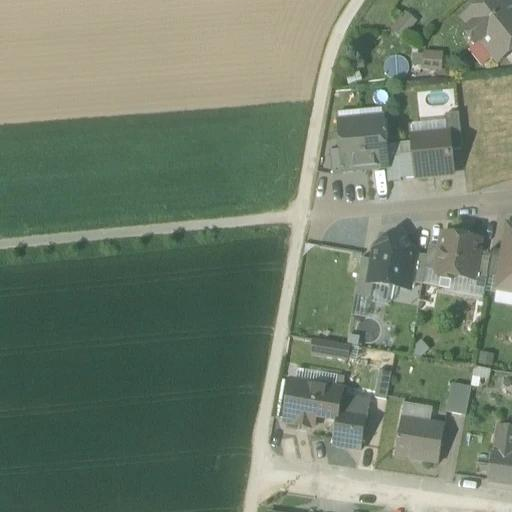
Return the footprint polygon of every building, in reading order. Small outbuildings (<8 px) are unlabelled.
[(495,58),(499,62),(511,51),(511,6),(510,6),(504,0),(489,0),(482,6),(465,20),(471,28),(469,30),(468,37),(473,42),(479,43),(482,41),(495,58)] [(391,31),(403,41),(416,24),(404,14),(391,31)] [(482,41),(479,43),(468,51),(481,69),(495,58),(482,41)] [(423,53),(422,71),(441,72),(442,54),(423,53)] [(382,110),(360,112),(361,122),(383,120),(382,110)] [(339,124),(361,122),(360,112),(338,113),(339,124)] [(448,136),(450,152),(462,151),(459,115),(445,116),(447,136),(448,136)] [(383,120),(361,122),(365,170),(386,168),(387,168),(386,160),(383,120)] [(344,172),(365,170),(361,122),(339,124),(341,151),(343,172),(344,172)] [(414,155),(416,179),(452,176),(450,152),(448,136),(447,136),(413,139),(414,155)] [(329,152),(332,176),(345,175),(344,172),(343,172),(341,151),(329,152)] [(398,157),(398,159),(400,181),(416,179),(414,155),(398,157)] [(401,183),(400,181),(398,159),(386,160),(387,168),(386,168),(388,184),(401,183)] [(498,279),(497,290),(511,289),(511,227),(508,227),(503,253),(498,279)] [(471,281),(473,281),(477,258),(480,242),(443,236),(441,248),(436,273),(441,280),(451,281),(456,278),(471,281)] [(373,286),(388,289),(393,286),(409,288),(410,284),(415,256),(401,237),(390,244),(383,243),(375,249),(373,262),(369,286),(373,286)] [(428,246),(426,258),(415,256),(410,284),(422,286),(424,270),(436,273),(441,248),(428,246)] [(491,251),(490,260),(487,277),(498,279),(503,253),(491,251)] [(485,290),(487,277),(490,260),(477,258),(473,281),(471,281),(470,288),(485,290)] [(355,297),(370,300),(373,286),(369,286),(373,262),(361,260),(355,297)] [(424,270),(422,286),(439,289),(441,280),(436,273),(424,270)] [(456,278),(451,281),(448,296),(482,301),(485,290),(470,288),(471,281),(456,278)] [(373,286),(370,300),(386,303),(388,289),(373,286)] [(511,289),(497,290),(494,304),(511,307),(511,289)] [(367,320),(370,300),(355,297),(351,317),(367,320)] [(311,358),(347,364),(349,348),(314,342),(311,358)] [(410,351),(409,358),(419,359),(428,350),(420,342),(410,351)] [(477,366),(492,369),(494,356),(480,353),(477,366)] [(473,377),(490,380),(491,371),(474,369),(473,377)] [(295,384),(335,391),(338,377),(297,370),(295,384)] [(374,400),(386,402),(391,374),(379,372),(374,400)] [(316,415),(337,419),(338,415),(341,398),(342,392),(335,391),(295,384),(291,383),(284,423),(296,425),(298,428),(308,429),(310,428),(314,428),(316,415)] [(449,415),(465,418),(468,399),(470,391),(455,388),(449,415)] [(341,398),(338,415),(354,418),(355,415),(367,417),(369,403),(341,398)] [(404,404),(401,421),(429,426),(432,409),(404,404)] [(361,449),(367,417),(355,415),(354,418),(338,415),(337,419),(332,447),(348,450),(348,447),(361,449)] [(423,462),(438,465),(445,428),(429,426),(401,421),(395,454),(423,459),(423,462)] [(493,456),(511,458),(511,428),(497,427),(493,456)] [(511,487),(511,458),(493,456),(489,484),(511,487)]
